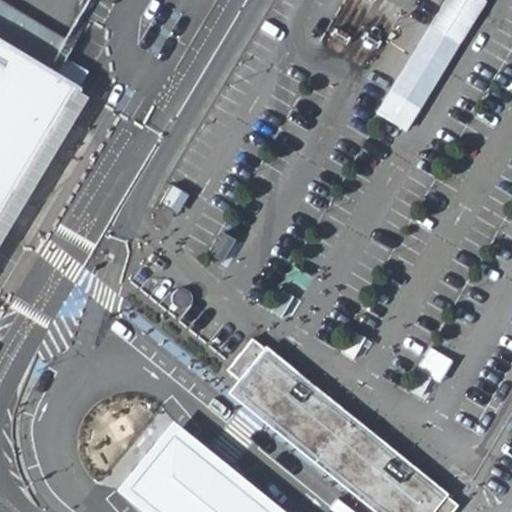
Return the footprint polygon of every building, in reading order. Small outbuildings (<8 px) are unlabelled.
[(0,0),(0,32),(46,60),(64,29),(14,0),(0,0)] [(379,112),(410,130),(417,118),(488,1),(486,0),(446,0),(386,100),(379,112)] [(0,511),(0,214),(3,210),(55,123),(80,79),(46,60),(0,32),(0,511)] [(220,267),(232,246),(222,241),(210,262),(220,267)] [(236,373),(227,383),(276,421),(338,470),(390,511),(449,511),(463,496),(253,330),(226,365),(236,373)] [(295,511),(177,417),(120,488),(150,511),(295,511)]
